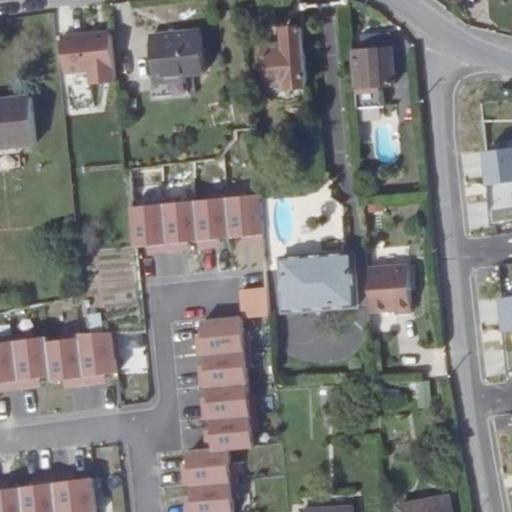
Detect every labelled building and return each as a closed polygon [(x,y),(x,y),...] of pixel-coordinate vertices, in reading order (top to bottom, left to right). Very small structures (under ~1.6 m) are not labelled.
[(308,92),(303,27),(275,30),(276,45),(265,47),(271,95),(308,92)] [(201,32),(151,38),(156,85),(189,82),(189,74),(206,72),(201,32)] [(93,86),(117,83),(112,34),(63,39),(66,62),(90,60),(93,86)] [(352,51),(356,109),(384,106),(383,84),(396,83),(392,34),(363,36),(364,50),(352,51)] [(31,102),(0,105),(0,152),(37,148),(31,102)] [(261,196),(127,201),(129,249),(263,244),(261,196)] [(342,254),(347,310),(357,309),(352,252),(342,254)] [(287,316),(347,310),(342,254),(282,260),(287,316)] [(369,269),(372,311),(395,309),(395,313),(412,312),(408,265),(369,269)] [(265,286),(241,290),(245,317),(270,313),(265,286)] [(232,511),(228,448),(250,447),(242,316),(197,318),(205,447),(181,449),(185,511),(232,511)] [(111,331),(0,342),(0,391),(62,385),(61,384),(116,379),(111,331)] [(317,388),(318,415),(332,414),(331,387),(317,388)] [(400,508),(400,511),(452,511),(450,499),(400,508)]
